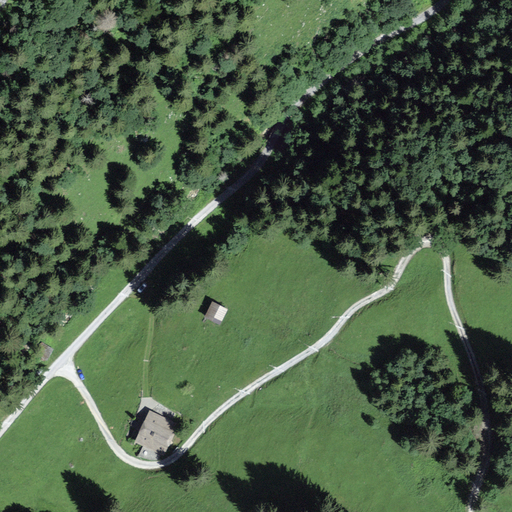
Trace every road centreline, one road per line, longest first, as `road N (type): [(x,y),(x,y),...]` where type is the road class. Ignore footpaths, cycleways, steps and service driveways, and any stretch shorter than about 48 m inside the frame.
road 1 (track): [(54,364),(78,381),(118,451),(159,463),(193,442),(224,406),(331,339),(352,309),(393,290),(409,252),(427,239),(447,247),(451,297),(483,382),(489,449),(474,511)]
road 2 (track): [(0,435),(54,364),(272,154),(311,94)]
road 3 (track): [(459,0),(376,45),(311,94)]
